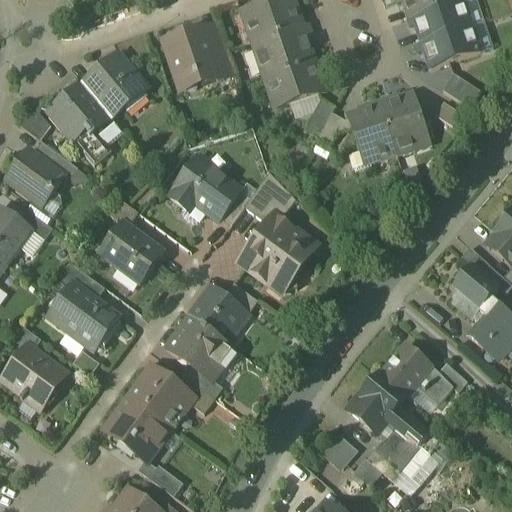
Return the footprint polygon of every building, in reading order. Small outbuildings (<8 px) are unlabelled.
[(288,0),(269,7),(242,16),(253,47),(303,30),(293,1),(292,0),(288,0)] [(394,0),(397,8),(404,5),(410,22),(459,6),(457,0),(394,0)] [(410,22),(407,24),(410,32),(416,29),(422,47),(472,30),(463,5),(459,6),(410,22)] [(217,27),(165,45),(178,85),(192,80),(204,89),(234,78),(217,27)] [(303,30),(253,47),(265,83),(315,66),(307,43),(313,41),(308,29),(303,30)] [(422,47),(416,49),(418,57),(425,55),(431,73),(481,56),(472,30),(422,47)] [(119,60),(83,89),(112,124),(147,94),(119,60)] [(315,66),(265,83),(276,113),(325,97),(315,66)] [(483,97),(454,79),(443,96),(465,110),(474,108),(483,97)] [(82,89),(49,117),(71,143),(77,144),(86,136),(91,142),(96,138),(112,124),(83,89),(82,89)] [(414,97),(402,101),(401,99),(379,106),(397,158),(396,158),(397,160),(416,154),(414,146),(429,141),(414,97)] [(337,111),(323,104),(309,130),(322,138),(333,118),(337,111)] [(366,114),(349,120),(362,156),(366,155),(370,167),(396,158),(397,158),(379,106),(366,111),(366,114)] [(467,122),(444,107),(436,120),(459,135),(467,122)] [(51,131),(40,119),(42,114),(28,110),(21,131),(40,146),(51,131)] [(322,138),(319,144),(332,151),(346,125),(333,118),(322,138)] [(112,157),(96,138),(91,142),(86,136),(77,144),(79,146),(76,149),(95,172),(112,157)] [(78,175),(42,148),(35,158),(65,181),(65,182),(70,185),(78,175)] [(30,155),(8,185),(38,207),(45,198),(54,197),(65,182),(65,181),(35,158),(30,155)] [(198,163),(170,202),(185,213),(187,214),(193,207),(205,216),(219,226),(222,223),(241,196),(242,195),(198,163)] [(251,204),(245,213),(268,230),(275,220),(282,225),(296,205),(270,178),(251,204)] [(241,196),(222,223),(232,230),(245,213),(251,204),(241,196)] [(139,219),(120,204),(109,219),(118,226),(120,224),(124,226),(131,230),(139,219)] [(205,216),(193,207),(187,214),(185,213),(183,216),(183,220),(193,227),(197,227),(205,216)] [(33,235),(3,213),(0,216),(0,265),(7,271),(33,235)] [(268,230),(241,267),(269,288),(271,285),(286,295),(297,293),(295,280),(304,268),(303,267),(316,249),(282,225),(275,220),(268,230)] [(511,222),(499,238),(498,238),(497,239),(504,246),(499,253),(511,263),(511,222)] [(131,230),(124,226),(100,259),(141,289),(165,255),(131,230)] [(511,263),(499,253),(491,246),(487,251),(511,271),(511,273),(504,283),(511,290),(511,263)] [(511,290),(504,283),(471,253),(462,263),(471,271),(472,270),(500,293),(499,294),(506,300),(511,293),(511,290)] [(106,293),(72,269),(60,286),(70,293),(74,288),(97,305),(106,293)] [(471,271),(452,295),(459,301),(453,308),(473,325),(474,325),(491,304),(499,294),(500,293),(472,270),(471,271)] [(97,305),(74,288),(70,293),(49,322),(93,355),(118,320),(113,317),(97,305)] [(259,307),(235,289),(225,303),(245,318),(243,320),(247,323),(259,307)] [(225,303),(212,293),(190,321),(224,346),(224,345),(243,320),(245,318),(225,303)] [(511,350),(511,321),(491,304),(474,325),(479,329),(469,341),(485,354),(487,351),(502,363),(511,350)] [(224,346),(190,321),(167,353),(189,370),(208,384),(209,383),(233,351),(224,345),(224,346)] [(25,333),(8,355),(20,364),(30,351),(35,355),(41,346),(25,333)] [(20,364),(3,387),(23,402),(21,405),(24,407),(26,404),(41,414),(67,379),(35,355),(30,351),(20,364)] [(434,374),(405,351),(382,380),(381,380),(408,401),(408,402),(409,402),(419,390),(424,394),(422,396),(437,408),(450,391),(438,380),(439,378),(434,374)] [(467,387),(447,369),(439,378),(438,380),(450,391),(458,398),(467,387)] [(208,384),(189,370),(182,379),(215,404),(224,393),(209,383),(208,384)] [(175,389),(152,372),(128,404),(170,435),(190,408),(194,403),(175,389)] [(182,379),(175,389),(194,403),(190,408),(204,419),(215,404),(182,379)] [(382,380),(381,379),(361,403),(362,403),(361,405),(387,427),(400,412),(408,402),(408,401),(381,380),(382,380)] [(420,454),(388,427),(387,427),(361,405),(362,403),(361,403),(359,401),(348,415),(385,445),(375,456),(401,478),(420,454)] [(170,435),(128,404),(104,437),(146,468),(170,435)] [(441,446),(400,412),(388,427),(420,454),(429,461),(441,446)] [(323,457),(342,474),(360,454),(341,437),(323,457)] [(401,478),(375,456),(367,466),(393,487),(401,478)] [(184,489),(159,471),(149,484),(174,502),(184,489)] [(152,511),(129,495),(116,511),(152,511)]
